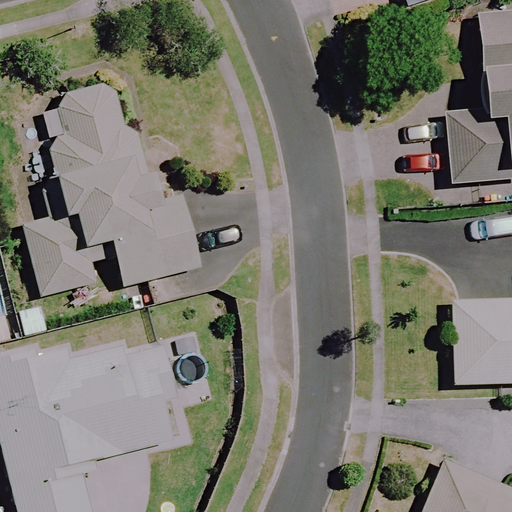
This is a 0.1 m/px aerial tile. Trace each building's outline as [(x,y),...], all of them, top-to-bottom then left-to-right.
[(511,6),(478,10),(487,114),(447,118),(453,187),(511,182),(511,6)] [(140,128),(123,132),(113,88),(56,100),(66,142),(50,145),(59,187),(46,190),(53,222),(25,228),(40,298),(93,286),(88,263),(117,257),(123,288),(201,270),(185,196),(157,202),(140,128)] [(457,386),(507,385),(508,416),(511,415),(511,303),(455,304),(457,386)] [(178,398),(163,336),(0,377),(0,437),(18,511),(88,511),(77,467),(175,442),(165,401),(178,398)] [(511,511),(511,494),(446,466),(426,511),(511,511)]
